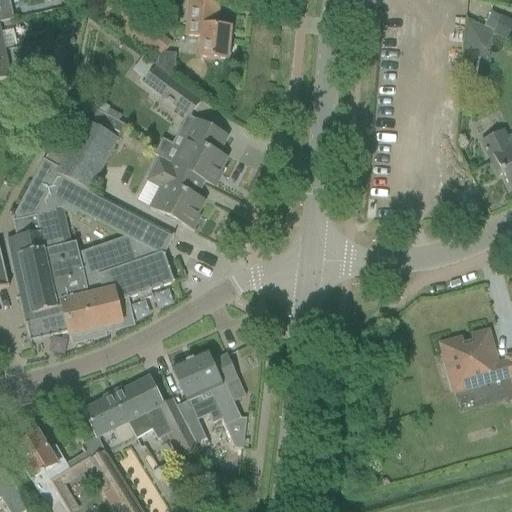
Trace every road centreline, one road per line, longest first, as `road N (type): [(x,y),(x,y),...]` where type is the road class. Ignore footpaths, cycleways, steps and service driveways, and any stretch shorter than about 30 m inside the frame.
road 1 (residential): [(0,390),(133,350),(253,278),(308,274)]
road 2 (tertiary): [(308,274),(334,0)]
road 3 (tertiary): [(282,511),(308,274)]
road 4 (tertiary): [(511,229),(409,264),(308,274)]
